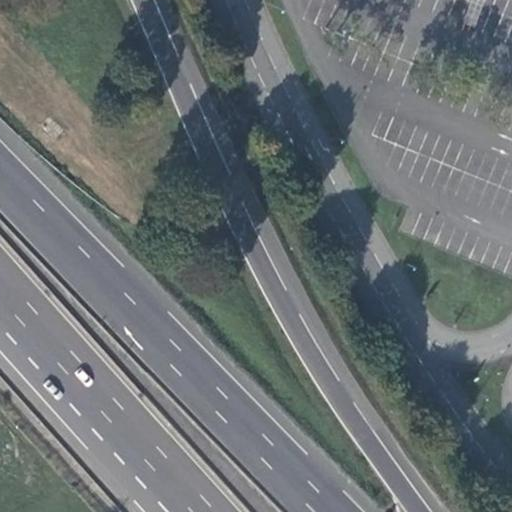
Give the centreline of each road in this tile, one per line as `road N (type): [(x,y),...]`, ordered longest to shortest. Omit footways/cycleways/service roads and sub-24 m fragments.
road 1 (trunk): [(418,511),(282,309),(222,192),(141,0)]
road 2 (trunk): [(320,511),(0,176)]
road 3 (trunk): [(0,288),(202,511)]
road 4 (trunk): [(0,320),(192,511)]
